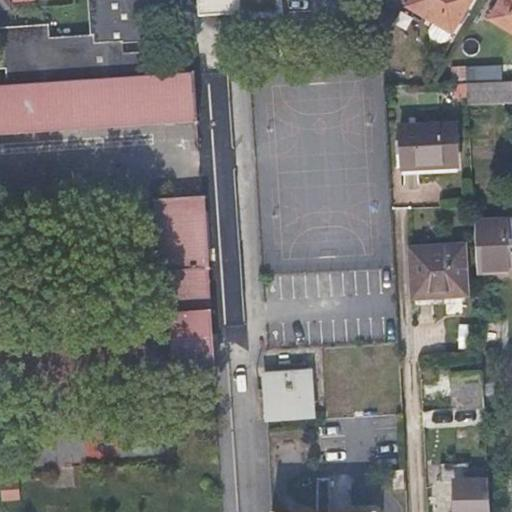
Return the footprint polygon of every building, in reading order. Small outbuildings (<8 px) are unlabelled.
[(0,65),(4,65),(5,85),(149,75),(148,52),(118,54),(117,40),(147,38),(144,0),(86,0),(89,36),(45,39),(44,25),(0,28),(0,65)] [(196,0),(198,17),(239,16),(240,20),(282,18),(281,0),(196,0)] [(407,0),(404,7),(449,33),(467,0),(407,0)] [(511,0),(496,0),(495,1),(485,18),(511,33),(511,0)] [(0,136),(195,123),(191,72),(149,75),(5,85),(0,85),(0,136)] [(511,96),(511,88),(511,80),(462,83),(463,99),(511,96)] [(455,167),(454,146),(453,124),(397,127),(399,170),(455,167)] [(164,324),(0,334),(0,383),(211,370),(200,200),(148,205),(153,272),(160,271),(164,324)] [(473,270),(492,269),(510,268),(506,219),(471,222),(473,270)] [(411,298),(437,296),(463,294),(460,247),(408,251),(411,298)] [(511,336),(511,329),(500,330),(498,286),(474,287),(478,338),(511,336)] [(479,371),(464,372),(449,374),(451,409),(482,407),(479,371)] [(264,377),(267,421),(311,418),(308,375),(264,377)] [(464,466),(451,466),(438,467),(438,483),(450,483),(452,511),(487,511),(486,480),(465,481),(464,466)]
